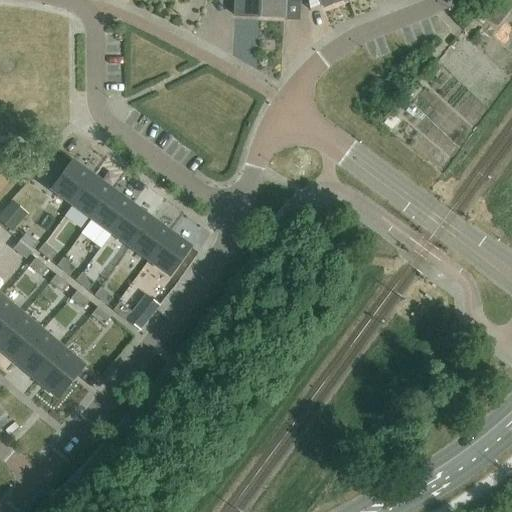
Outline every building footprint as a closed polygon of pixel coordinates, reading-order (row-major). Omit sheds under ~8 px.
[(235,0),(234,16),(259,17),(259,0),(235,0)] [(259,0),(259,17),(284,19),(284,0),(259,0)] [(20,25),(20,118),(53,118),(53,25),(20,25)] [(487,32),(477,42),(488,52),(497,42),(487,32)] [(72,161),(51,190),(71,205),(92,176),(72,161)] [(111,190),(92,176),(71,205),(90,219),(111,190)] [(20,217),(45,190),(39,185),(14,212),(20,217)] [(111,190),(90,219),(110,234),(131,204),(111,190)] [(150,219),(131,204),(110,234),(129,248),(150,219)] [(72,209),(53,232),(66,244),(85,221),(72,209)] [(170,233),(150,219),(129,248),(148,262),(170,233)] [(190,248),(170,233),(148,262),(169,277),(190,248)] [(26,234),(20,241),(32,252),(38,244),(26,234)] [(20,241),(13,249),(26,259),(32,252),(20,241)] [(44,244),(38,252),(47,259),(50,262),(57,254),(44,244)] [(35,259),(29,267),(41,277),(48,269),(35,259)] [(63,259),(57,267),(69,276),(75,269),(63,259)] [(82,273),(75,281),(88,291),(94,283),(82,273)] [(56,275),(50,283),(62,293),(68,285),(56,275)] [(100,288),(94,296),(107,306),(113,298),(100,288)] [(77,292),(70,300),(83,309),(89,302),(77,292)] [(146,296),(127,321),(138,330),(158,305),(146,296)] [(0,341),(23,314),(2,297),(0,299),(0,341)] [(119,303),(113,311),(125,321),(132,313),(119,303)] [(97,308),(91,316),(103,326),(110,318),(97,308)] [(43,331),(23,314),(0,341),(0,350),(16,364),(43,331)] [(63,349),(43,331),(16,364),(36,381),(63,349)] [(84,366),(63,349),(36,381),(57,399),(84,366)] [(104,365),(88,382),(95,388),(111,372),(104,365)]
